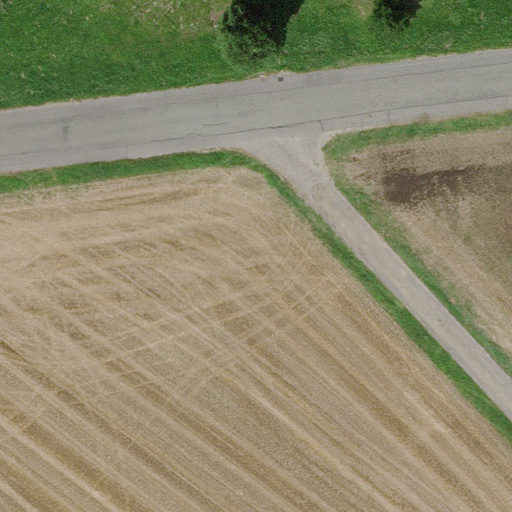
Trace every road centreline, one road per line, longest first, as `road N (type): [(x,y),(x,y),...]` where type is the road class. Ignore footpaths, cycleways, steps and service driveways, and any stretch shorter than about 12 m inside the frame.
road 1 (unclassified): [(0,156),(511,95)]
road 2 (track): [(511,394),(265,125)]
